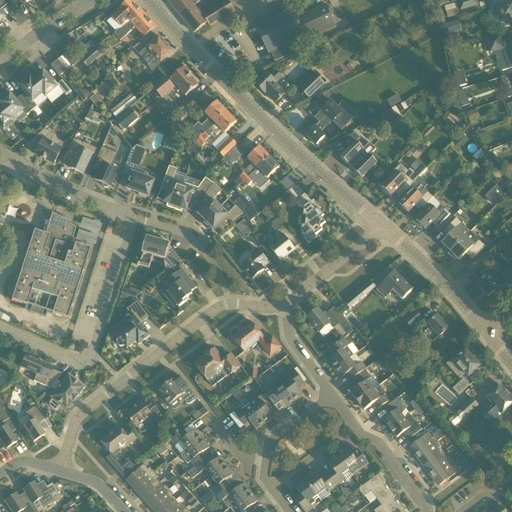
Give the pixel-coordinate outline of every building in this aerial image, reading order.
[(132,24),(144,13),(132,0),(129,0),(119,9),(120,10),(112,17),(121,27),(128,20),(130,22),(132,24)] [(191,2),(193,0),(167,0),(179,15),(185,11),(185,10),(192,4),(191,2)] [(185,11),(179,15),(194,33),(207,23),(210,26),(235,11),(227,0),(224,2),(223,0),(213,0),(203,7),(206,10),(201,13),(194,6),(200,1),(199,0),(193,0),(191,2),(192,4),(185,10),(185,11)] [(461,11),(478,6),(476,0),(465,0),(458,2),(461,11)] [(493,17),(499,16),(502,24),(503,24),(504,26),(506,27),(510,26),(511,24),(511,22),(511,21),(511,3),(511,4),(509,0),(491,0),(489,1),(493,17)] [(457,3),(445,7),(446,12),(458,9),(457,3)] [(296,18),(292,9),(256,27),(269,54),(270,53),(275,62),(297,51),(293,42),(303,37),(306,42),(336,28),(325,4),(296,18)] [(156,27),(144,13),(132,24),(130,22),(114,34),(120,41),(132,31),(136,28),(144,38),(156,27)] [(446,35),(454,32),(451,23),(444,26),(446,35)] [(503,50),(505,55),(508,67),(511,65),(511,39),(507,41),(502,43),(500,36),(487,40),(483,41),(486,53),(490,52),(490,53),(503,50)] [(147,66),(152,71),(173,52),(159,37),(147,47),(139,55),(143,59),(151,52),(156,58),(147,66)] [(331,49),(324,42),(318,48),(325,55),(331,49)] [(87,68),(104,53),(98,45),(87,54),(81,60),(87,68)] [(81,60),(87,54),(83,50),(77,56),(81,60)] [(64,55),(71,65),(72,66),(78,62),(70,51),(64,55)] [(67,71),(58,60),(51,66),(60,77),(67,71)] [(152,87),(153,88),(161,97),(173,87),(177,92),(180,90),(185,97),(198,86),(188,74),(190,73),(185,67),(169,81),(165,76),(152,87)] [(55,81),(54,81),(51,78),(49,79),(44,72),(39,76),(37,73),(30,78),(43,94),(46,97),(57,88),(56,88),(59,86),(66,96),(71,91),(63,80),(58,84),(55,81)] [(285,94),(275,84),(281,77),(276,72),(270,77),(266,73),(255,84),(265,94),(266,93),(276,103),(285,94)] [(300,89),(308,98),(324,84),(316,75),(300,89)] [(111,77),(97,91),(103,97),(117,84),(111,77)] [(43,94),(30,78),(26,81),(24,78),(17,83),(28,96),(23,100),(32,111),(37,107),(33,102),(43,94)] [(457,92),(456,92),(458,96),(459,102),(461,108),(469,105),(465,93),(465,91),(464,90),(461,91),(457,92)] [(3,100),(0,102),(0,103),(12,119),(13,119),(22,111),(27,116),(32,111),(23,100),(18,104),(7,91),(1,97),(3,100)] [(131,94),(111,111),(116,118),(137,100),(134,97),(131,94)] [(391,108),(402,102),(398,95),(387,101),(391,108)] [(315,127),(306,135),(316,145),(325,137),(320,132),(331,121),(332,122),(333,121),(342,129),(341,130),(341,131),(349,123),(350,124),(356,118),(342,104),(338,108),(331,101),(321,111),(321,112),(315,118),(309,112),(309,113),(319,123),(315,127)] [(190,131),(198,140),(201,137),(207,132),(215,124),(227,112),(217,102),(204,114),(209,120),(202,127),(198,123),(190,131)] [(398,110),(400,113),(408,108),(408,107),(406,104),(405,102),(396,107),(398,110)] [(0,126),(4,131),(9,127),(21,141),(23,140),(28,145),(38,135),(34,130),(26,136),(15,122),(13,119),(12,119),(0,103),(0,126)] [(398,110),(396,107),(387,112),(388,113),(392,121),(393,122),(402,116),(400,113),(398,110)] [(450,114),(456,117),(460,110),(454,107),(450,114)] [(38,108),(34,111),(38,117),(42,113),(38,108)] [(123,132),(139,118),(131,108),(115,122),(123,132)] [(188,113),(184,108),(176,116),(180,120),(188,113)] [(480,118),(477,110),(467,113),(471,126),(478,124),(476,119),(480,118)] [(196,142),(200,146),(201,147),(206,142),(205,141),(213,133),(216,136),(221,131),(224,135),(236,123),(227,112),(215,124),(207,132),(201,137),(198,140),(196,142)] [(38,135),(28,145),(27,145),(28,146),(30,144),(39,148),(35,155),(41,158),(40,159),(45,161),(45,160),(54,165),(65,144),(62,149),(55,145),(58,140),(56,136),(45,129),(40,134),(38,135)] [(360,139),(355,133),(339,142),(341,141),(349,149),(340,158),(348,165),(349,164),(351,165),(350,165),(351,166),(352,167),(353,168),(354,169),(355,169),(355,170),(354,171),(362,179),(370,170),(372,172),(377,167),(375,165),(377,163),(369,156),(376,149),(370,143),(363,150),(356,142),(360,139)] [(457,140),(462,145),(468,140),(463,135),(457,140)] [(231,138),(217,151),(223,157),(237,144),(231,138)] [(94,155),(96,150),(84,144),(74,140),(62,161),(71,165),(69,168),(83,175),(87,166),(89,167),(94,155)] [(195,144),(188,151),(195,159),(199,154),(200,150),(195,144)] [(140,194),(139,196),(141,198),(144,198),(146,199),(147,197),(149,197),(155,181),(141,176),(142,172),(138,171),(146,150),(137,146),(132,150),(127,164),(134,167),(126,189),(140,194)] [(225,158),(232,166),(245,153),(238,146),(225,158)] [(121,156),(117,154),(103,148),(92,170),(99,173),(96,180),(96,181),(103,184),(102,186),(105,188),(108,188),(108,187),(110,187),(118,171),(117,171),(122,159),(121,156)] [(244,173),(240,177),(233,183),(238,188),(249,177),(258,169),(270,158),(260,148),(247,160),(252,164),(243,173),(244,173)] [(473,157),(466,165),(470,169),(476,169),(480,164),(476,161),(473,157)] [(266,180),(268,179),(279,168),(270,158),(258,169),(249,177),(253,181),(254,183),(262,175),(266,180)] [(500,171),(497,165),(491,168),(494,173),(500,171)] [(406,191),(428,169),(424,166),(415,174),(410,169),(408,171),(403,166),(382,187),(384,188),(385,190),(386,192),(388,193),(390,194),(391,196),(398,189),(399,190),(402,187),(406,191)] [(167,207),(174,210),(184,184),(173,180),(177,170),(169,167),(161,190),(168,192),(164,203),(168,204),(167,207)] [(244,182),(248,186),(253,181),(249,177),(244,182)] [(193,198),(200,203),(213,184),(206,179),(198,189),(184,184),(174,210),(182,212),(182,210),(186,211),(191,197),(193,198)] [(439,182),(433,187),(437,192),(443,186),(439,182)] [(214,183),(213,184),(200,203),(197,206),(202,211),(198,214),(201,217),(198,219),(204,224),(220,208),(213,200),(222,191),(214,183)] [(424,189),(419,184),(413,189),(399,204),(401,205),(402,207),(403,209),(405,210),(407,211),(408,213),(414,206),(415,206),(416,207),(420,204),(423,208),(428,204),(433,198),(433,197),(430,195),(424,189)] [(319,210),(320,209),(314,200),(311,202),(298,185),(289,191),(296,200),(298,198),(305,207),(304,208),(301,234),(308,244),(317,237),(316,236),(322,231),(320,228),(326,224),(321,218),(324,216),(319,210)] [(498,185),(485,198),(494,207),(504,198),(498,185)] [(260,213),(255,207),(253,209),(243,196),(233,204),(234,204),(236,207),(243,214),(245,216),(250,222),(260,213)] [(435,211),(430,206),(416,220),(418,222),(419,224),(420,226),(422,227),(424,228),(425,229),(431,223),(432,222),(434,224),(437,221),(440,225),(450,215),(441,205),(435,211)] [(220,208),(204,224),(210,230),(212,227),(214,230),(217,226),(222,231),(243,214),(236,207),(228,215),(220,208)] [(511,215),(511,213),(508,208),(502,212),(507,219),(511,215)] [(60,219),(55,215),(54,216),(55,216),(48,236),(33,231),(29,244),(28,244),(25,253),(26,254),(18,278),(17,278),(14,288),(15,288),(11,301),(26,306),(27,304),(31,305),(29,313),(45,318),(47,310),(52,312),(51,314),(67,319),(71,306),(72,307),(75,297),(74,297),(82,272),(83,272),(86,263),(85,262),(89,249),(71,243),(75,229),(69,225),(70,222),(60,219)] [(79,226),(99,232),(102,223),(82,217),(79,226)] [(275,236),(275,237),(278,240),(269,246),(281,262),(282,261),(283,261),(287,258),(287,257),(295,250),(292,246),(298,241),(285,225),(280,217),(273,223),(272,228),(276,232),(275,236)] [(448,255),(471,232),(457,218),(447,228),(451,232),(448,235),(449,236),(442,243),(444,246),(443,247),(446,251),(448,254),(448,255)] [(240,232),(248,225),(245,220),(236,227),(240,232)] [(75,241),(94,246),(97,236),(78,230),(75,241)] [(475,256),(485,246),(471,232),(448,255),(449,254),(452,257),(456,259),(457,258),(460,261),(466,254),(468,255),(471,252),(475,256)] [(494,244),(499,240),(496,235),(490,239),(494,244)] [(146,239),(143,251),(142,253),(143,254),(143,255),(143,256),(142,258),(141,260),(140,262),(139,264),(150,267),(153,257),(165,260),(164,261),(164,263),(164,264),(164,266),(165,267),(165,268),(166,270),(167,271),(167,272),(168,273),(182,262),(169,246),(170,244),(157,240),(148,238),(146,237),(146,239)] [(253,257),(242,266),(253,280),(264,271),(262,268),(269,263),(258,249),(251,255),(253,257)] [(487,265),(481,258),(468,268),(474,276),(487,265)] [(500,288),(501,286),(511,277),(511,273),(509,269),(501,274),(500,273),(501,273),(501,272),(492,274),(491,274),(484,279),(482,280),(482,281),(478,284),(487,297),(496,291),(496,292),(500,288)] [(164,295),(169,301),(175,308),(178,306),(179,307),(189,300),(187,298),(192,294),(191,293),(196,288),(182,270),(165,283),(170,290),(167,292),(164,295)] [(393,289),(404,300),(413,290),(394,272),(376,291),(384,298),(393,289)] [(345,303),(350,309),(376,288),(371,282),(345,303)] [(136,298),(141,304),(146,300),(142,294),(136,298)] [(127,349),(136,342),(140,339),(143,342),(150,336),(140,324),(148,318),(137,303),(128,310),(132,315),(122,323),(126,328),(118,334),(116,335),(118,338),(118,339),(117,339),(117,340),(117,341),(117,342),(117,343),(117,344),(117,345),(118,345),(118,346),(119,346),(120,347),(121,347),(122,347),(123,347),(124,347),(124,346),(125,346),(127,349)] [(333,329),(334,329),(339,325),(348,336),(354,331),(350,327),(336,311),(326,319),(324,316),(318,309),(307,317),(310,321),(310,322),(309,323),(309,325),(310,326),(311,327),(311,328),(313,328),(315,328),(315,327),(320,333),(330,325),(333,329)] [(404,321),(412,330),(423,319),(415,310),(404,321)] [(433,330),(439,337),(449,329),(437,316),(428,325),(422,330),(427,336),(433,330)] [(270,357),(281,348),(273,337),(266,342),(263,338),(264,337),(252,323),(233,338),(244,353),(258,342),(270,357)] [(339,325),(334,329),(342,340),(348,336),(339,325)] [(344,339),(339,343),(331,349),(335,355),(327,361),(334,370),(353,356),(347,347),(349,346),(344,339)] [(231,355),(223,361),(214,349),(202,359),(203,359),(195,365),(208,381),(212,386),(226,374),(228,377),(241,367),(231,355)] [(466,350),(454,361),(453,360),(448,365),(460,378),(465,374),(468,378),(480,367),(472,358),(475,356),(472,352),(469,349),(466,351),(466,350)] [(52,368),(26,357),(25,357),(20,368),(36,375),(33,382),(50,389),(59,374),(51,370),(52,368)] [(349,359),(334,370),(341,379),(347,375),(351,380),(354,378),(365,370),(366,369),(362,363),(355,368),(349,359)] [(258,370),(250,369),(249,378),(257,378),(258,370)] [(287,375),(284,378),(288,383),(283,387),(295,402),(303,396),(298,388),(304,383),(294,369),(287,374),(287,375)] [(371,378),(365,370),(354,378),(360,386),(351,393),(358,402),(373,390),(379,386),(373,377),(371,378)] [(169,406),(177,399),(180,403),(184,401),(186,404),(190,404),(197,399),(183,381),(178,375),(173,380),(166,385),(165,384),(161,387),(161,389),(160,390),(163,395),(162,396),(169,406)] [(50,406),(55,411),(58,410),(61,406),(66,410),(73,401),(72,400),(75,396),(77,398),(84,388),(77,383),(75,386),(72,383),(74,381),(67,376),(60,385),(63,387),(58,393),(55,391),(50,397),(52,399),(49,403),(50,406)] [(265,394),(273,405),(275,408),(279,414),(286,409),(295,402),(283,387),(279,381),(279,380),(278,380),(270,387),(268,388),(263,392),(265,394)] [(459,396),(469,386),(464,381),(453,390),(459,396)] [(241,390),(244,395),(250,391),(246,386),(241,390)] [(511,398),(500,386),(486,398),(490,402),(479,412),(490,424),(501,414),(501,415),(511,404),(511,398)] [(373,390),(358,402),(364,411),(374,404),(378,410),(388,402),(384,396),(380,399),(373,390)] [(273,405),(265,394),(255,401),(258,406),(254,409),(265,424),(274,418),(270,412),(269,412),(268,409),(273,405)] [(385,408),(391,415),(383,420),(390,429),(404,419),(404,418),(409,415),(406,409),(398,398),(385,408)] [(467,416),(478,406),(472,399),(461,410),(467,416)] [(46,404),(41,401),(37,405),(42,409),(46,404)] [(126,415),(136,428),(137,428),(140,433),(144,433),(147,431),(147,427),(144,422),(149,418),(150,420),(159,413),(151,403),(145,408),(141,403),(126,415)] [(242,410),(240,408),(234,413),(244,427),(250,423),(256,431),(265,424),(254,409),(250,404),(242,410)] [(16,443),(10,434),(15,430),(8,419),(0,406),(0,439),(6,449),(16,443)] [(44,436),(37,425),(43,421),(34,408),(25,414),(29,420),(28,422),(29,423),(23,427),(26,431),(26,432),(26,433),(26,434),(26,435),(27,436),(27,437),(28,437),(29,438),(30,438),(33,443),(44,436)] [(447,423),(447,424),(447,425),(448,426),(448,427),(449,427),(449,428),(450,428),(451,428),(452,428),(453,428),(454,428),(454,427),(455,427),(467,416),(461,410),(448,420),(448,421),(447,422),(447,423)] [(404,419),(390,429),(397,438),(403,433),(408,440),(418,432),(422,430),(417,423),(416,423),(409,415),(404,418),(404,419)] [(130,445),(137,439),(129,429),(124,433),(118,426),(111,431),(112,433),(101,442),(104,445),(104,448),(106,451),(109,452),(112,455),(128,442),(130,445)] [(173,428),(167,432),(172,438),(177,434),(173,428)] [(196,430),(188,436),(184,431),(171,441),(181,455),(203,439),(196,430)] [(432,439),(428,434),(411,447),(413,450),(412,451),(417,458),(438,442),(442,439),(446,436),(442,430),(434,436),(435,437),(432,439)] [(418,432),(408,440),(411,444),(421,436),(418,432)] [(446,436),(442,439),(447,445),(451,442),(446,436)] [(203,439),(181,455),(187,464),(190,462),(194,467),(195,468),(208,457),(204,452),(209,448),(203,439)] [(441,447),(438,442),(417,458),(424,467),(443,453),(439,448),(441,447)] [(161,456),(168,450),(164,444),(156,451),(161,456)] [(138,449),(142,455),(146,453),(141,446),(138,449)] [(336,454),(353,476),(369,464),(359,452),(353,456),(347,448),(343,451),(342,450),(336,454)] [(456,450),(451,454),(455,459),(460,455),(456,450)] [(431,477),(452,462),(448,457),(446,458),(443,453),(424,467),(431,477)] [(153,464),(159,458),(155,454),(149,459),(153,464)] [(332,470),(326,474),(336,487),(345,480),(346,481),(353,476),(336,454),(330,459),(331,460),(327,463),(332,470)] [(461,455),(455,459),(460,465),(465,461),(461,455)] [(118,461),(113,456),(107,461),(122,478),(134,468),(129,462),(121,468),(116,462),(118,461)] [(194,467),(188,473),(192,479),(206,469),(212,477),(227,466),(220,457),(212,463),(208,457),(195,468),(194,467)] [(453,468),(455,466),(452,462),(431,477),(436,484),(437,483),(440,486),(457,473),(453,468)] [(148,470),(143,465),(127,480),(130,483),(129,484),(134,490),(153,473),(150,468),(148,470)] [(211,491),(216,497),(230,486),(226,481),(234,475),(227,466),(212,477),(205,482),(209,487),(211,486),(213,489),(211,491)] [(158,477),(153,473),(134,490),(142,499),(160,483),(156,479),(158,477)] [(326,474),(319,479),(315,474),(314,474),(313,474),(310,476),(310,478),(306,481),(317,496),(318,496),(326,489),(328,492),(336,487),(326,474)] [(379,475),(358,490),(364,498),(371,492),(376,499),(388,491),(388,490),(383,484),(384,482),(379,475)] [(52,497),(57,493),(51,484),(46,487),(43,481),(34,487),(32,483),(22,490),(24,493),(32,505),(32,504),(36,511),(42,507),(43,509),(55,501),(52,497)] [(294,498),(304,511),(307,511),(322,501),(318,496),(317,496),(306,481),(302,484),(300,483),(297,485),(297,487),(296,488),(300,493),(294,498)] [(180,492),(185,487),(180,482),(175,486),(180,492)] [(142,499),(150,508),(170,490),(166,486),(164,488),(160,483),(142,499)] [(236,504),(251,493),(245,484),(234,492),(230,486),(216,497),(220,502),(224,499),(227,504),(233,500),(236,504)] [(300,493),(296,488),(290,493),(294,498),(300,493)] [(389,511),(398,505),(393,498),(395,497),(389,489),(388,490),(388,491),(376,499),(382,506),(374,511),(389,511)] [(150,508),(154,511),(163,511),(176,501),(172,497),(174,495),(170,490),(150,508)] [(210,491),(201,499),(205,504),(215,496),(210,491)] [(24,493),(16,498),(14,495),(4,501),(10,511),(19,511),(20,511),(36,511),(32,504),(32,505),(24,493)] [(236,504),(240,509),(235,511),(253,511),(250,508),(258,502),(251,493),(236,504)] [(348,499),(352,505),(359,501),(354,495),(348,499)] [(195,500),(191,496),(186,500),(190,504),(195,500)] [(195,500),(190,504),(190,505),(194,509),(199,505),(195,500)] [(176,501),(163,511),(181,511),(186,508),(182,504),(180,506),(176,501)] [(404,511),(406,511),(400,503),(398,505),(389,511),(404,511)]
